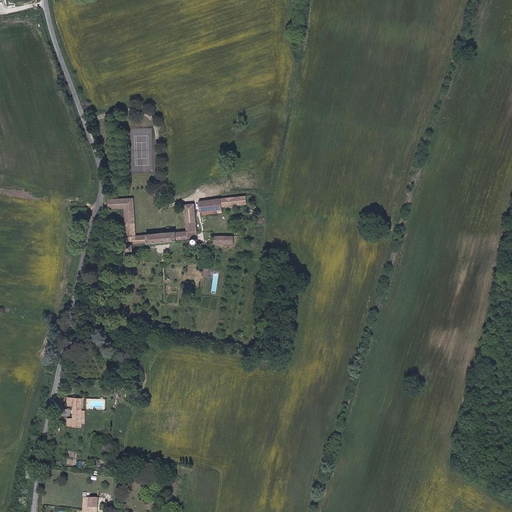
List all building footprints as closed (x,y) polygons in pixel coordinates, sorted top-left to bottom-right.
[(131,243),(196,238),(194,204),(186,204),(187,230),(138,232),(137,196),(112,197),(113,207),(124,206),(125,249),(131,249),(131,243)] [(204,213),(240,211),(240,200),(201,202),(201,211),(203,211),(204,213)] [(203,243),(242,241),(241,233),(208,235),(208,238),(202,239),(203,243)] [(255,241),(275,244),(276,236),(256,234),(255,241)] [(82,417),(82,410),(83,398),(74,397),(74,406),(73,419),(73,427),(82,428),(82,423),(82,417)] [(98,498),(100,498),(100,490),(93,490),(93,493),(89,493),(89,497),(98,498)] [(84,511),(97,511),(98,498),(89,497),(86,497),(84,511)]
